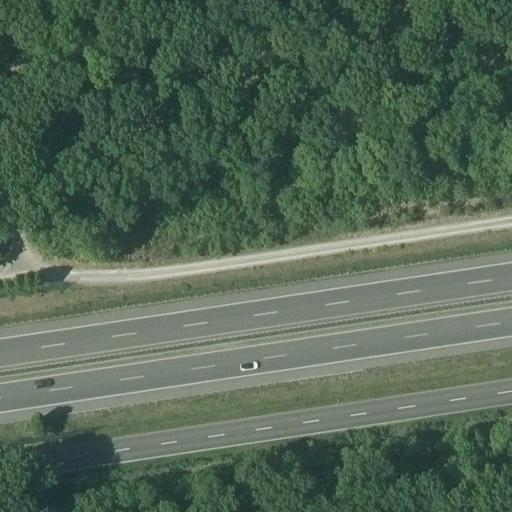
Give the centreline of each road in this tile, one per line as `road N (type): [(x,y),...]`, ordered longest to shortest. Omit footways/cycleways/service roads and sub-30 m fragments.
road 1 (motorway): [(0,402),(511,325)]
road 2 (tertiary): [(0,467),(511,391)]
road 3 (motorway): [(511,281),(0,357)]
road 4 (track): [(511,223),(99,282),(20,273)]
road 5 (track): [(20,273),(0,127)]
